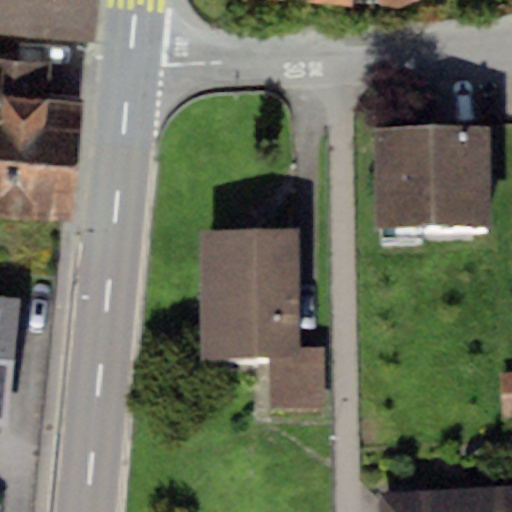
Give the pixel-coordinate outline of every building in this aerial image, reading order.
[(99,0),(0,0),(0,23),(97,31),(99,0)] [(309,0),(351,4),(352,0),(376,0),(384,16),(416,0),(309,0)] [(78,78),(0,72),(0,213),(68,219),(78,78)] [(488,147),(374,147),(375,249),(489,248),(488,147)] [(295,246),(200,247),(202,376),(266,375),(267,420),(324,419),(323,358),(297,358),(295,246)] [(23,314),(0,311),(0,442),(3,440),(11,440),(23,314)] [(511,377),(497,379),(501,425),(511,424),(511,377)] [(511,511),(511,498),(377,506),(377,511),(511,511)]
